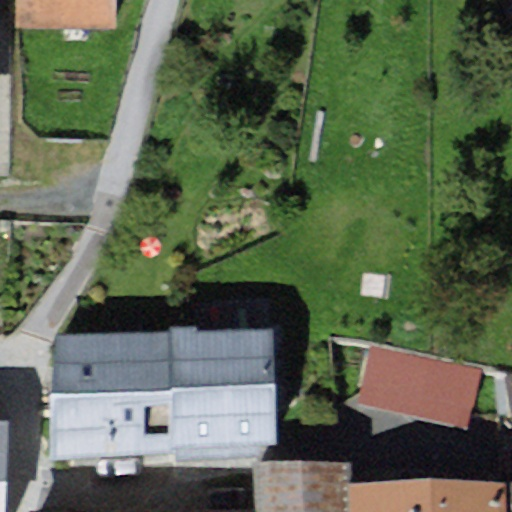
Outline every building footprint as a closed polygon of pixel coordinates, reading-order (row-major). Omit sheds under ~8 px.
[(15,0),(16,33),(116,30),(114,0),(15,0)] [(511,0),(502,0),(508,24),(511,23),(511,0)] [(101,332),(62,333),(53,393),(55,452),(174,452),(174,454),(223,454),(257,453),(257,440),(275,439),(273,328),(168,330),(101,332)] [(0,418),(0,511),(2,511),(8,419),(0,418)] [(259,460),(259,511),(351,511),(350,478),(350,460),(259,460)] [(509,511),(509,483),(350,478),(351,511),(509,511)]
